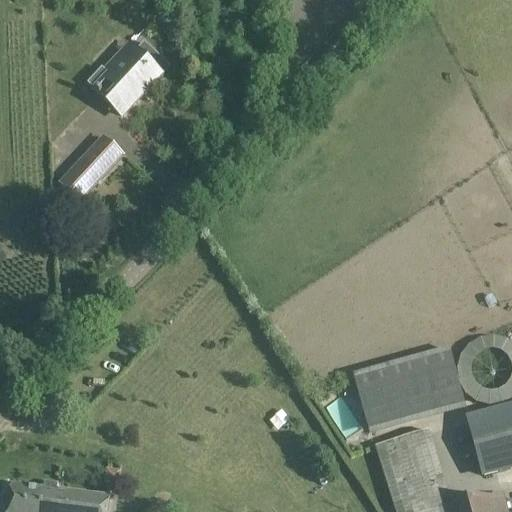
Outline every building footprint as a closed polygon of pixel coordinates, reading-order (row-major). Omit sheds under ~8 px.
[(181,41),(171,44),(174,53),(182,50),(184,50),(181,41)] [(103,71),(88,87),(97,96),(97,97),(100,100),(101,99),(121,117),(157,78),(160,82),(171,70),(144,46),(113,80),(103,71)] [(83,164),(62,187),(80,204),(101,181),(122,158),(113,150),(104,141),(83,164)] [(450,354),(354,379),(367,426),(462,401),(450,354)] [(462,401),(367,426),(371,442),(466,417),(462,401)] [(511,413),(469,425),(483,478),(502,473),(493,439),(511,433),(511,413)] [(511,433),(493,439),(502,473),(511,470),(511,433)] [(423,437),(393,445),(410,500),(439,492),(423,437)] [(414,511),(410,500),(393,445),(376,450),(395,511),(414,511)] [(108,471),(106,484),(120,486),(122,473),(108,471)] [(44,493),(11,489),(8,511),(111,511),(113,500),(45,490),(44,493)] [(444,511),(439,492),(410,500),(414,511),(444,511)] [(455,511),(505,511),(502,499),(491,502),(489,502),(489,503),(455,511)]
